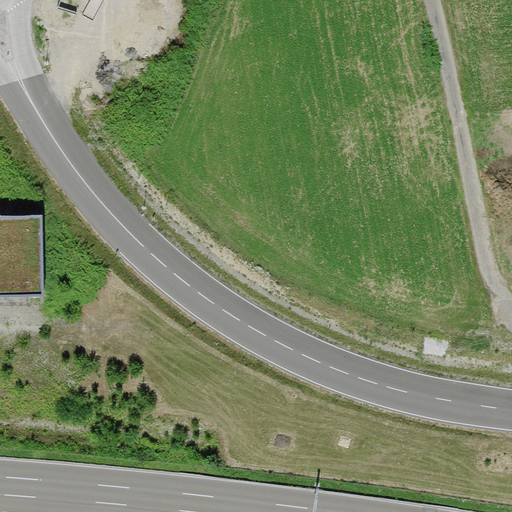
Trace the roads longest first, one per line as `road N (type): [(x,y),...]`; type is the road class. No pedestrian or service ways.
road 1 (primary): [(0,21),(35,94),(137,238),(295,345),(377,378),(511,406)]
road 2 (track): [(431,0),(487,275),(511,307)]
road 3 (unknown): [(0,322),(133,324),(217,341)]
